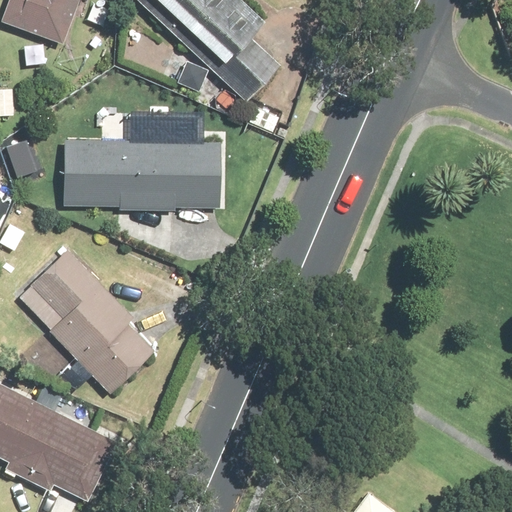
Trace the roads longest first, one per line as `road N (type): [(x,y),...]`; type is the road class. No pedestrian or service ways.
road 1 (tertiary): [(193,511),(382,61)]
road 2 (residential): [(382,61),(511,113)]
